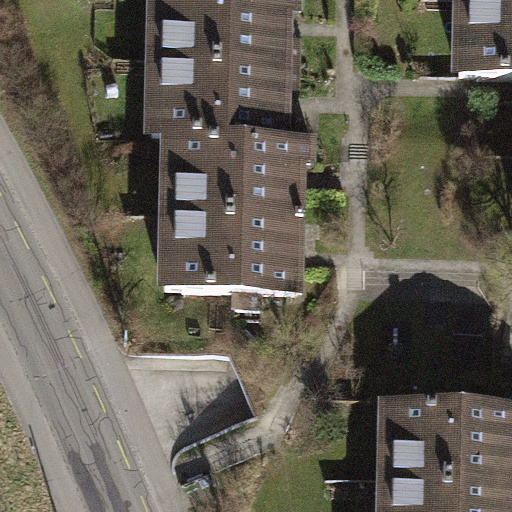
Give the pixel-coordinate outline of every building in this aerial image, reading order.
[(297,79),(298,2),(192,0),(159,0),(158,76),(297,79)] [(511,18),(511,0),(474,0),(474,18),(511,18)] [(511,18),(474,18),(472,94),(511,95),(511,18)] [(295,155),(297,79),(158,76),(156,152),(172,153),(295,155)] [(310,232),(311,155),(295,155),(172,153),(171,229),(310,232)] [(308,309),(310,232),(171,229),(169,306),(308,309)] [(511,500),(511,424),(388,422),(387,499),(511,500)] [(511,511),(511,500),(387,499),(386,511),(511,511)]
